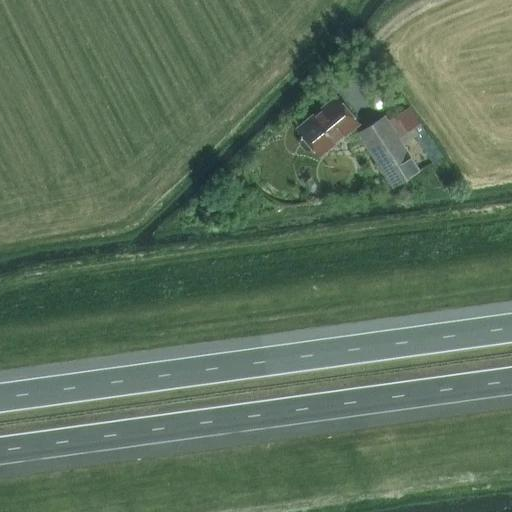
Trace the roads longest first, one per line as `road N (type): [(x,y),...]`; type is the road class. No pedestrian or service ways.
road 1 (motorway): [(511,327),(0,398)]
road 2 (motorway): [(0,451),(511,382)]
